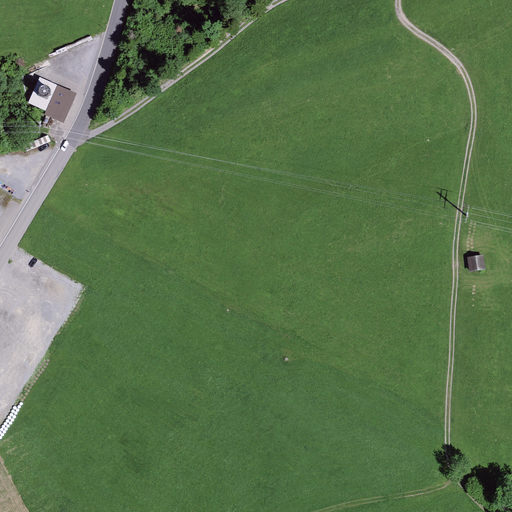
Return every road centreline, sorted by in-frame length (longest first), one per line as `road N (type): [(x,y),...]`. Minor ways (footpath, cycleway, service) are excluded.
road 1 (track): [(479,511),(459,491),(448,434),(475,91),(453,60),(408,26),(398,0)]
road 2 (tertiary): [(121,0),(83,121),(0,269)]
road 3 (track): [(288,0),(122,117),(72,141)]
road 4 (track): [(332,511),(459,491)]
